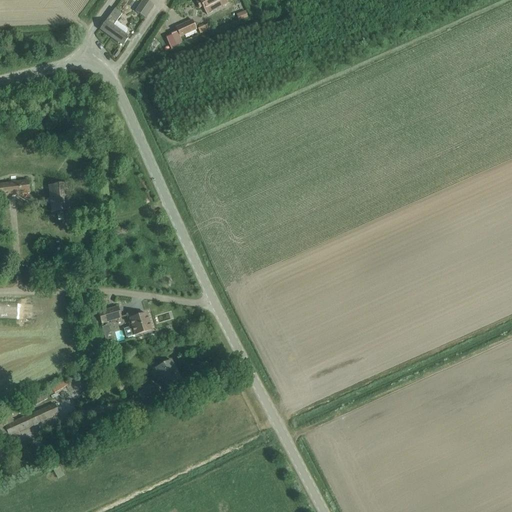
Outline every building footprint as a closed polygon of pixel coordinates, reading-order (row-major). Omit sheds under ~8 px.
[(144,0),(143,0),(135,12),(144,18),(153,6),(144,0)] [(203,8),(204,10),(207,15),(226,6),(223,0),(199,0),(196,2),(199,10),(203,8)] [(125,29),(117,23),(121,17),(118,15),(121,11),(116,8),(100,30),(122,45),(128,38),(124,35),(126,32),(125,29)] [(238,12),(240,19),(249,16),(247,9),(238,12)] [(175,28),(177,32),(171,34),(177,47),(183,45),(180,38),(196,30),(192,21),(175,28)] [(198,30),(199,34),(209,30),(208,26),(198,30)] [(0,197),(29,194),(28,182),(0,185),(0,197)] [(51,188),(53,213),(70,211),(68,186),(51,188)] [(108,305),(105,296),(94,299),(97,308),(108,305)] [(98,312),(102,324),(122,318),(118,307),(98,312)] [(126,339),(151,332),(146,313),(135,317),(134,313),(126,315),(130,328),(124,330),(126,339)] [(170,361),(155,369),(164,385),(159,387),(158,387),(145,394),(147,399),(161,392),(161,391),(181,381),(170,361)] [(52,390),(54,392),(55,394),(66,387),(63,383),(52,390)] [(55,404),(48,407),(14,423),(11,416),(0,421),(0,439),(7,436),(9,438),(59,414),(55,404)] [(64,475),(60,468),(54,472),(58,479),(64,475)]
